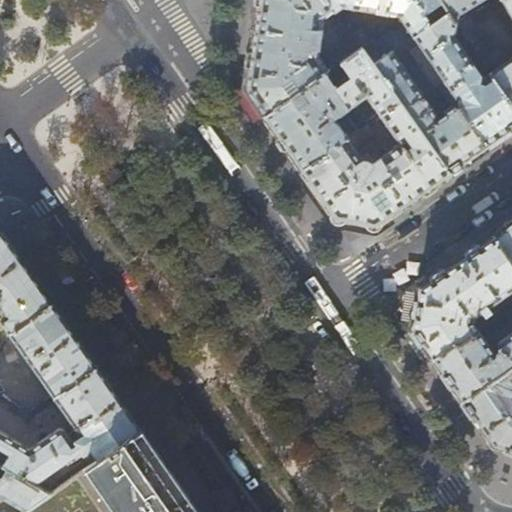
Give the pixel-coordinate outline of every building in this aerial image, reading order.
[(257,0),(252,42),(246,85),(245,89),(264,115),(265,116),(292,97),(285,86),(293,81),(301,91),(326,73),(341,63),(362,48),(349,29),(345,31),(344,37),(319,56),(324,18),(335,10),(327,0),(257,0)] [(327,0),(335,10),(336,11),(342,6),(374,11),(390,0),(327,0)] [(449,11),(441,0),(390,0),(374,11),(397,15),(402,21),(413,36),(449,11)] [(441,0),(449,11),(458,25),(468,19),(463,14),(464,9),(479,0),(441,0)] [(511,0),(501,0),(511,17),(511,58),(491,73),(511,103),(511,0)] [(462,31),(458,25),(449,11),(413,36),(403,43),(407,49),(418,42),(459,101),(459,106),(488,148),(500,140),(511,130),(511,103),(491,73),(484,78),(455,36),(462,31)] [(403,43),(413,36),(402,21),(402,26),(395,31),(391,30),(378,39),(368,37),(361,26),(358,28),(348,14),(341,19),(349,29),(362,48),(374,63),(403,43)] [(469,19),(468,19),(458,25),(462,31),(470,42),(480,36),(469,19)] [(407,49),(403,43),(374,63),(400,101),(451,173),(469,161),(488,148),(459,106),(452,104),(444,109),(443,115),(439,118),(438,116),(397,57),(407,49)] [(400,101),(374,63),(362,48),(341,63),(350,75),(335,86),(326,73),(301,91),(307,101),(299,106),(292,97),(265,116),(282,141),(302,169),(324,154),(335,146),(358,130),(345,111),(367,96),(381,115),(400,101)] [(264,115),(245,89),(246,85),(234,84),(233,88),(234,91),(235,95),(237,98),(254,122),(264,115)] [(451,173),(400,101),(381,115),(400,143),(372,162),(371,161),(370,160),(369,160),(368,159),(367,159),(365,159),(364,159),(362,159),(354,147),(373,134),(366,124),(358,130),(335,146),(339,152),(328,160),(324,154),(302,169),(319,195),(336,219),(349,221),(363,223),(375,226),(413,200),(451,173)] [(511,221),(508,225),(494,235),(511,260),(511,221)] [(0,230),(0,306),(5,315),(0,318),(10,332),(53,303),(26,264),(2,230),(0,230)] [(488,306),(511,289),(511,260),(494,235),(456,261),(418,288),(418,293),(418,301),(417,304),(416,314),(414,319),(411,326),(418,336),(433,358),(455,342),(461,343),(480,329),(471,318),(481,310),(484,315),(491,310),(488,306)] [(75,334),(53,303),(10,332),(54,396),(97,366),(75,334)] [(463,400),(511,364),(511,331),(499,341),(500,349),(499,349),(498,349),(497,350),(496,350),(496,351),(496,352),(480,329),(461,343),(455,342),(433,358),(446,377),(463,400)] [(511,364),(463,400),(478,422),(494,444),(511,449),(511,364)] [(119,397),(97,366),(54,396),(82,435),(73,440),(65,428),(60,427),(30,448),(0,430),(0,461),(34,482),(54,468),(57,472),(68,464),(66,460),(80,450),(83,454),(91,448),(95,454),(88,459),(92,464),(142,430),(119,397)] [(199,511),(169,469),(142,430),(92,464),(51,493),(27,510),(23,511),(199,511)] [(0,492),(27,510),(51,493),(34,482),(0,461),(0,492)]
